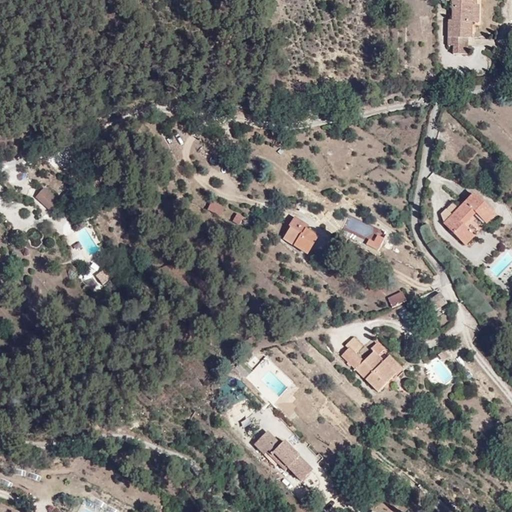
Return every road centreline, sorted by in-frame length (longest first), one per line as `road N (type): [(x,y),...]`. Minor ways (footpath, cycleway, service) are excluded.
road 1 (unclassified): [(511,42),(498,44),(489,86),(302,124),(257,123),(239,114)]
road 2 (unclassified): [(0,443),(70,448),(122,438),(194,465),(238,511)]
